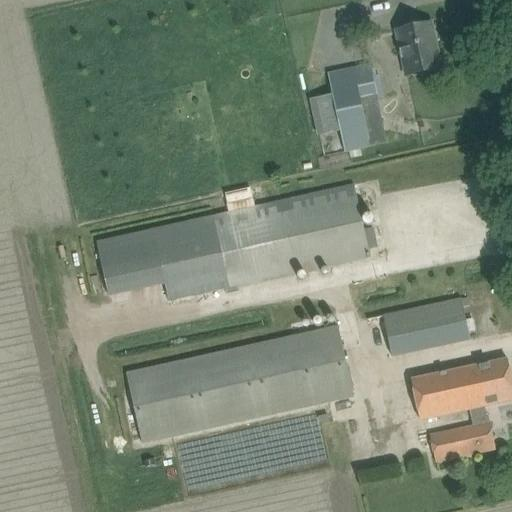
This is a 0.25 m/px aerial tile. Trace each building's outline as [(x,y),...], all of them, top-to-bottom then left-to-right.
[(440,68),(430,24),(398,32),(408,75),(440,68)] [(370,147),(360,99),(378,95),(372,69),(371,64),(328,74),(333,96),(341,133),(345,153),(349,152),(361,150),(370,147)] [(228,212),(153,229),(166,284),(170,301),(197,295),(227,289),(227,292),(238,290),(238,286),(370,257),(369,249),(364,229),(364,228),(360,211),(356,190),(354,185),(354,184),(256,206),(254,198),(253,198),(228,204),(227,204),(228,212)] [(376,315),(385,357),(465,340),(456,298),(376,315)] [(339,328),(302,336),(127,375),(143,445),(355,398),(339,328)] [(474,429),(470,430),(430,437),(435,463),(496,450),(490,422),(489,422),(485,407),(511,401),(511,378),(508,359),(412,380),(420,420),(470,410),(474,429)]
